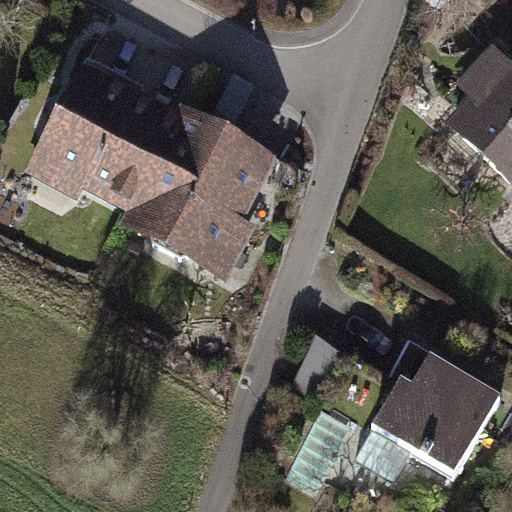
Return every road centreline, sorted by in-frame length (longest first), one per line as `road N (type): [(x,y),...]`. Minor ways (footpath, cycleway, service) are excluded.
road 1 (residential): [(199,511),(341,82)]
road 2 (residential): [(163,0),(341,82)]
